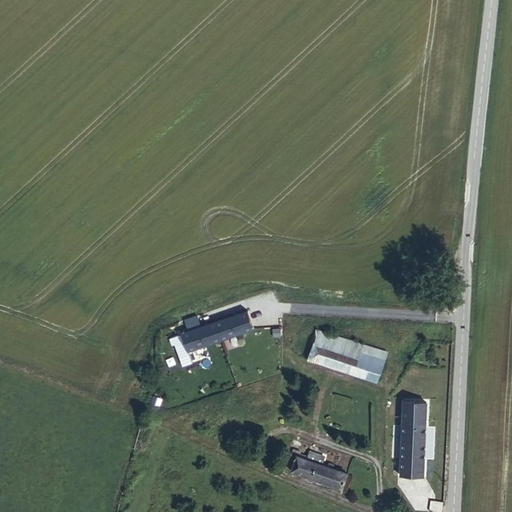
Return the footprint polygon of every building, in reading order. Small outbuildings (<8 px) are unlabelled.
[(253,328),(250,320),(185,343),(188,351),(253,328)] [(314,339),(384,362),(388,353),(365,345),(316,329),(314,339)] [(378,381),(384,362),(314,339),(309,358),(378,381)] [(239,418),(259,412),(239,354),(220,361),(239,418)] [(401,477),(423,477),(427,402),(404,402),(401,477)] [(342,488),(347,473),(297,456),(291,471),(342,488)]
